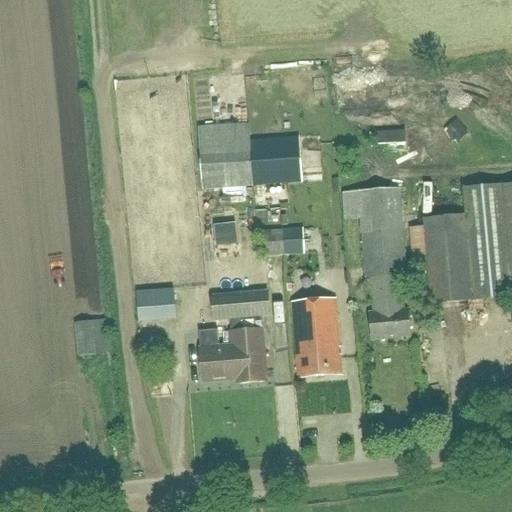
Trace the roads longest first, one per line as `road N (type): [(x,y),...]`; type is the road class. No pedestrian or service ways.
road 1 (unclassified): [(144,490),(398,465),(511,433)]
road 2 (unclassified): [(144,490),(0,503)]
